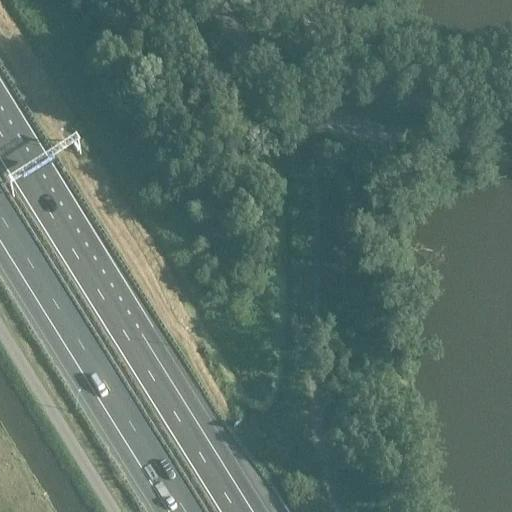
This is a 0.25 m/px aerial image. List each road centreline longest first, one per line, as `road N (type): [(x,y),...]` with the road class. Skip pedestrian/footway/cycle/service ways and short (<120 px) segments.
road 1 (motorway): [(243,511),(0,121)]
road 2 (track): [(337,511),(315,393),(314,172),(322,117)]
road 3 (tertiary): [(511,137),(400,136),(322,117),(270,85),(210,0)]
road 4 (motorway): [(0,227),(177,511)]
road 5 (unknown): [(511,71),(427,71),(281,41),(264,33),(242,0)]
road 6 (unclassified): [(113,511),(0,331)]
